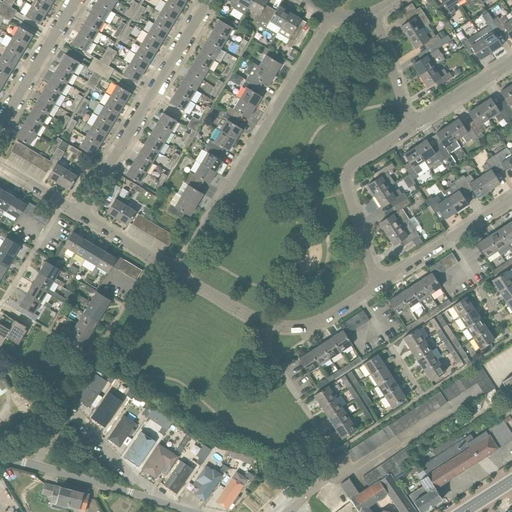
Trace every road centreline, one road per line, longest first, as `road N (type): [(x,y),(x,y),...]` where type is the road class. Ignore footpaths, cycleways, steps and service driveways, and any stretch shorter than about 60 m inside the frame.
road 1 (residential): [(179,268),(333,13)]
road 2 (residential): [(83,211),(209,0)]
road 3 (residential): [(384,281),(344,181),(355,158),(415,121)]
road 4 (residential): [(0,458),(191,511)]
road 5 (residential): [(384,281),(511,200)]
road 6 (residential): [(0,121),(73,0)]
